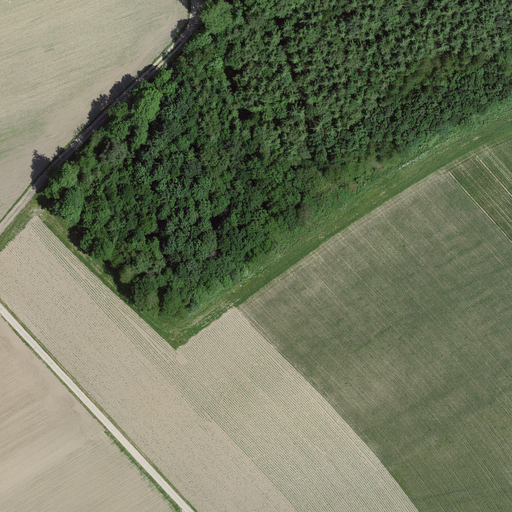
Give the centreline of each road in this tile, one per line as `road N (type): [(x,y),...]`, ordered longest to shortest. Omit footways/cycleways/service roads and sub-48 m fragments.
road 1 (track): [(203,0),(175,67),(0,237)]
road 2 (track): [(0,292),(199,511)]
